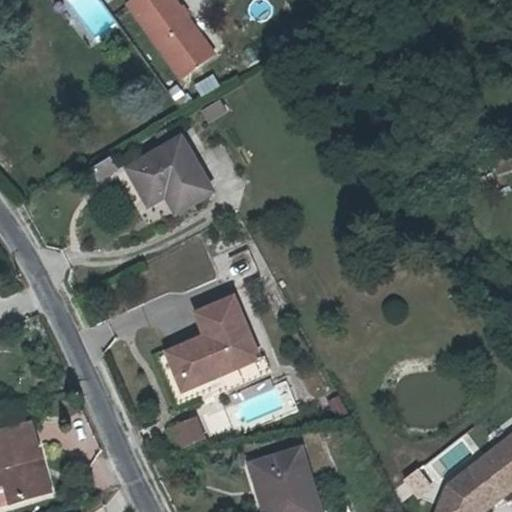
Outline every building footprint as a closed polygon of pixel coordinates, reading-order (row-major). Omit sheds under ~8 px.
[(69,0),(99,39),(119,24),(100,0),(69,0)] [(177,0),(132,0),(125,5),(179,81),(217,55),(177,0)] [(206,123),(225,112),(218,99),(199,110),(206,123)] [(132,170),(148,200),(167,191),(177,210),(210,192),(183,142),(132,170)] [(99,185),(117,172),(106,155),(87,167),(99,185)] [(151,220),(168,212),(161,199),(144,208),(151,220)] [(233,302),(197,317),(206,339),(171,354),(186,390),(258,360),(233,302)] [(330,416),(344,415),(342,395),(328,397),(330,416)] [(208,445),(222,439),(213,420),(199,427),(208,445)] [(0,488),(8,486),(13,505),(37,499),(27,461),(39,458),(30,425),(0,432),(0,488)] [(511,435),(447,483),(437,511),(484,511),(511,491),(511,435)] [(277,497),(281,511),(321,511),(301,448),(252,463),(264,501),(277,497)] [(49,496),(39,458),(27,461),(37,499),(49,496)] [(0,488),(0,508),(13,505),(8,486),(0,488)] [(267,511),(281,511),(277,497),(264,501),(267,511)]
